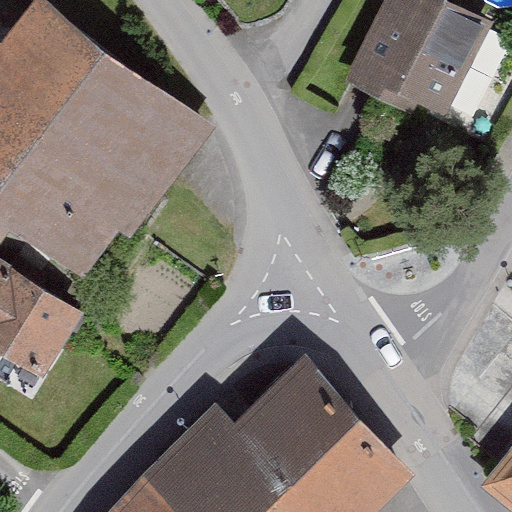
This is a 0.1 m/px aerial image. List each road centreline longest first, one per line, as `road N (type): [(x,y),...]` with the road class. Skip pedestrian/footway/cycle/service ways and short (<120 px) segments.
road 1 (residential): [(77,511),(120,451),(272,300),(337,293)]
road 2 (residential): [(337,293),(259,115),(173,0)]
road 3 (residential): [(337,293),(472,511)]
